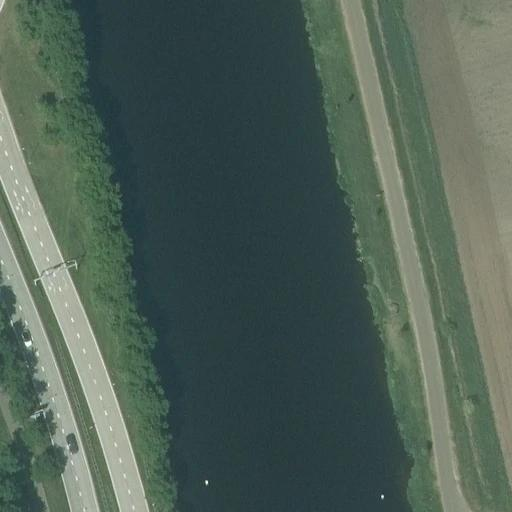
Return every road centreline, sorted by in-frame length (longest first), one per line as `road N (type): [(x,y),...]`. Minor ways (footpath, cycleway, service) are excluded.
road 1 (unclassified): [(449,511),(424,338),(348,0)]
road 2 (primary): [(133,511),(97,393),(0,140)]
road 3 (primary): [(0,260),(83,511)]
